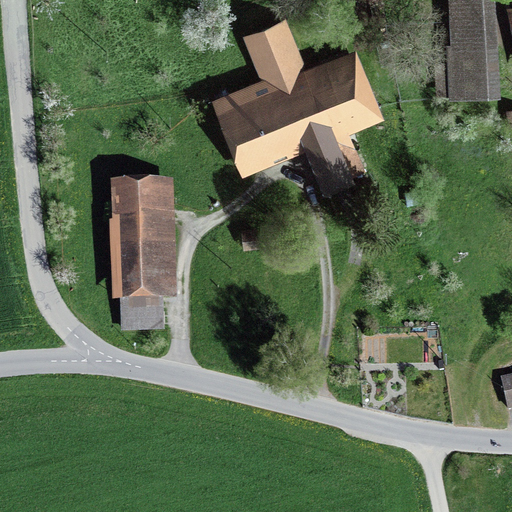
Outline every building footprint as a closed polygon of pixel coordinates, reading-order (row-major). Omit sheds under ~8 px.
[(453,95),(488,93),(483,0),(462,0),(465,46),(451,46),(452,64),(439,64),(441,86),(453,85),(453,95)] [(280,23),(251,35),(268,77),(297,66),(280,23)] [(368,109),(350,65),(256,103),(250,88),(222,99),(246,158),(306,134),(326,184),(347,176),(348,176),(360,171),(350,146),(337,151),(327,126),(368,109)] [(124,330),(161,328),(156,190),(119,191),(124,330)] [(511,377),(503,379),(509,409),(511,408),(511,377)]
